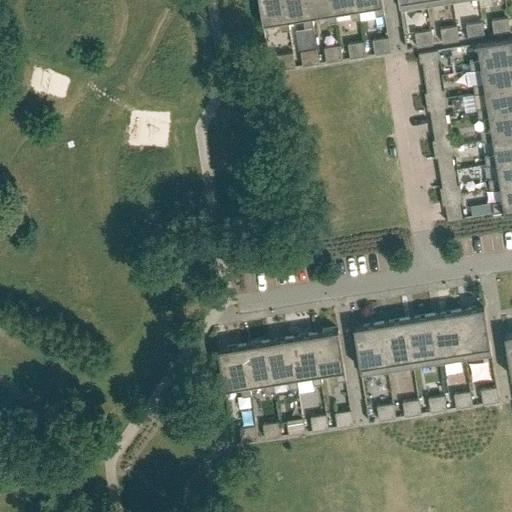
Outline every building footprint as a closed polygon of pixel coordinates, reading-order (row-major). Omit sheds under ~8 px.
[(290,29),(288,18),(287,18),(284,0),(259,0),(263,22),(279,20),(281,30),(290,29)] [(314,25),(312,14),(311,15),(308,0),(284,0),(287,18),(288,18),(303,16),(304,27),(314,25)] [(337,21),(336,11),(335,11),(333,0),(308,0),(311,15),(312,14),(326,12),(328,23),(337,21)] [(361,17),(359,7),(358,7),(357,0),(333,0),(335,11),(336,11),(350,8),(352,19),(361,17)] [(357,0),(358,7),(359,7),(374,5),(375,15),(385,14),(382,0),(357,0)] [(398,0),(400,10),(427,6),(425,0),(398,0)] [(494,34),(510,31),(508,17),(491,19),(494,34)] [(468,38),(484,35),(482,21),(466,23),(468,38)] [(442,42),(459,39),(456,25),(440,28),(442,42)] [(417,46),(433,43),(431,29),(414,32),(417,46)] [(375,53),(391,51),(389,36),(372,39),(375,53)] [(469,61),(471,70),(482,68),(481,68),(511,62),(511,37),(477,43),(480,59),(469,61)] [(350,57),(366,55),(364,40),(348,43),(350,57)] [(326,61),(342,58),(340,44),(324,47),(326,61)] [(302,65),(319,62),(316,48),(300,51),(302,65)] [(420,62),(440,59),(438,49),(418,52),(420,62)] [(279,69),(295,66),(293,52),(277,54),(279,69)] [(473,85),(475,94),(485,92),(485,91),(511,86),(511,62),(481,68),(482,68),(484,83),(473,85)] [(477,108),(479,117),(489,116),(489,115),(511,111),(511,86),(485,91),(485,92),(488,107),(477,108)] [(444,89),(425,92),(426,101),(446,98),(444,89)] [(428,110),(447,106),(446,98),(426,101),(428,110)] [(481,132),(482,141),(493,139),(511,135),(511,111),(489,115),(489,116),(492,130),(481,132)] [(485,156),(486,165),(497,163),(497,162),(511,159),(511,135),(493,139),(495,154),(485,156)] [(452,136),(432,139),(434,148),(453,145),(452,136)] [(435,157),(455,154),(453,145),(434,148),(435,157)] [(489,179),(490,188),(501,187),(501,186),(511,184),(511,159),(497,162),(497,163),(499,178),(489,179)] [(460,183),(440,187),(441,195),(461,192),(460,183)] [(494,212),(511,209),(511,184),(501,186),(501,187),(503,201),(492,203),(494,211),(494,212)] [(443,204),(462,201),(461,192),(441,195),(443,204)] [(492,355),(484,306),(457,310),(465,359),(492,355)] [(457,310),(432,314),(440,363),(465,359),(457,310)] [(414,367),(440,363),(432,314),(406,318),(414,367)] [(406,318),(380,322),(388,371),(414,367),(406,318)] [(361,375),(388,371),(380,322),(354,326),(361,375)] [(346,379),(338,329),(314,333),(320,372),(321,372),(335,370),(337,380),(346,379)] [(313,384),(322,383),(321,372),(320,372),(314,333),(290,337),(296,376),(297,376),(312,373),(313,384)] [(290,388),(299,386),(297,376),(296,376),(290,337),(266,340),(273,380),(288,377),(290,388)] [(273,380),(266,340),(243,344),(249,383),(264,381),(266,392),(275,390),(273,380)] [(242,396),(251,394),(249,383),(243,344),(218,348),(224,387),(240,385),(242,396)] [(497,386),(496,386),(481,389),(483,403),(499,400),(497,386)] [(456,407),(472,405),(470,390),(454,393),(456,407)] [(430,411),(447,409),(444,394),(428,397),(430,411)] [(405,415),(421,413),(419,398),(403,401),(405,415)] [(379,419),(395,417),(393,402),(377,405),(379,419)] [(351,409),(335,412),(337,426),(353,424),(351,409)] [(326,413),(310,416),(312,430),(329,427),(326,413)] [(303,417),(286,420),(289,434),(305,431),(303,417)] [(279,421),(263,423),(265,438),(281,435),(279,421)] [(255,425),(239,427),(241,441),(258,439),(255,425)]
